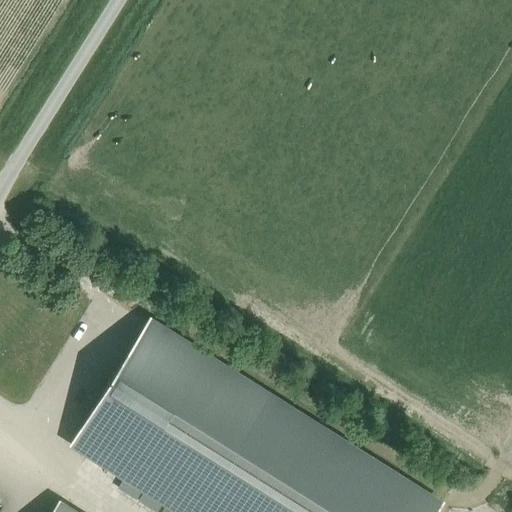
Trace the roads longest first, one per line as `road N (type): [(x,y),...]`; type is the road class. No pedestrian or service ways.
road 1 (unclassified): [(0,199),(126,0)]
road 2 (unknown): [(0,410),(132,511)]
